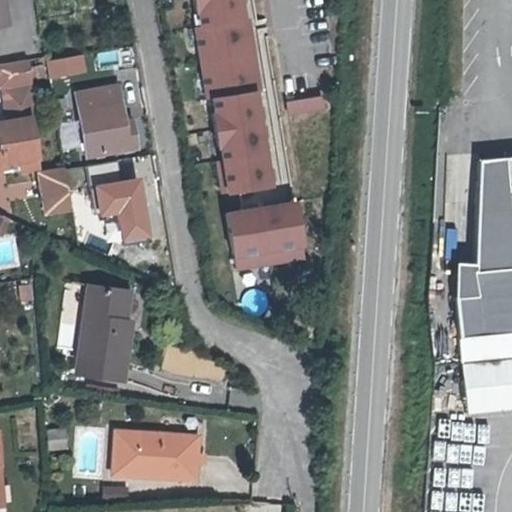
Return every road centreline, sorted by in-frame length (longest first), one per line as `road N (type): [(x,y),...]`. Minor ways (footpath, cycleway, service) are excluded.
road 1 (residential): [(139,0),(192,302),(209,327),(258,352),(280,376),(275,487)]
road 2 (primary): [(367,511),(396,0)]
